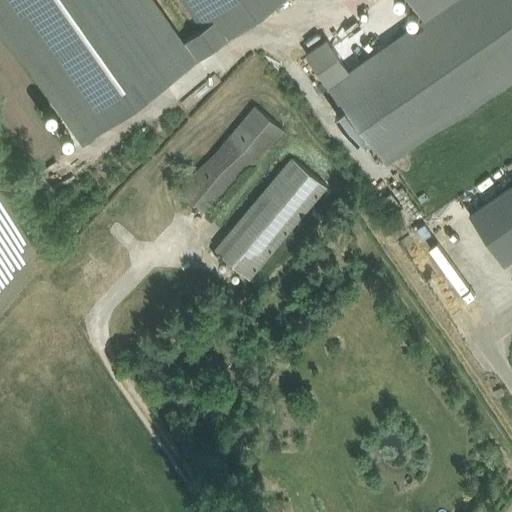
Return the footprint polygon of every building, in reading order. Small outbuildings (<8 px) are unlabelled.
[(0,0),(0,20),(83,136),(272,0),(190,0),(202,16),(186,28),(165,0),(0,0)] [(305,46),(387,164),(511,75),(511,0),(413,0),(422,12),(347,63),(325,31),(305,46)] [(180,185),(208,208),(284,114),(256,91),(180,185)] [(327,178),(290,147),(214,241),(251,271),(327,178)] [(506,256),(511,251),(511,174),(470,202),(506,256)]
